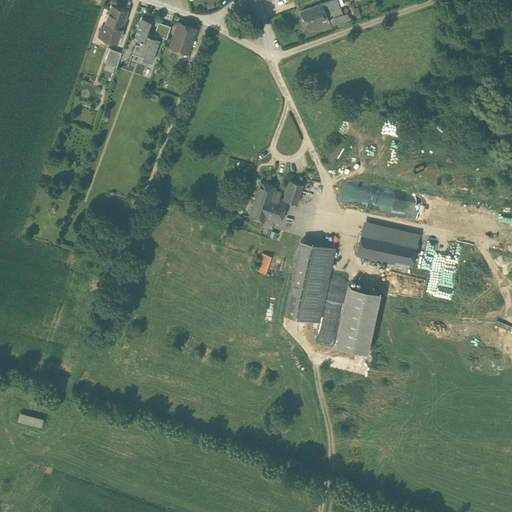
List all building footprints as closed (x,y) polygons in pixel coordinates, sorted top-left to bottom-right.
[(322,3),(301,11),(307,28),(329,20),(326,12),(322,3)] [(128,9),(112,4),(106,22),(122,27),(128,9)] [(339,7),(326,12),(329,20),(342,15),(339,7)] [(159,38),(146,33),(151,20),(142,16),(134,38),(138,39),(137,41),(136,41),(132,51),(134,52),(134,51),(143,54),(142,58),(151,61),(159,38)] [(171,25),(158,21),(154,34),(166,38),(171,25)] [(122,27),(106,22),(102,32),(109,34),(108,38),(117,41),(122,27)] [(196,28),(178,22),(170,46),(188,52),(196,28)] [(122,52),(110,48),(105,62),(117,66),(122,52)] [(303,184),(289,179),(283,198),(275,222),(279,223),(287,200),(297,203),(303,184)] [(276,185),(261,180),(249,215),(264,220),(262,224),(272,227),(273,221),(275,222),(283,198),(279,196),(281,192),(274,190),(276,185)] [(340,201),(379,208),(382,192),(343,185),(340,201)] [(508,231),(508,222),(494,222),(494,231),(508,231)] [(417,241),(362,229),(356,255),(412,267),(417,241)] [(334,247),(300,240),(285,312),(319,319),(334,247)] [(271,255),(262,252),(256,269),(265,272),(271,255)] [(380,291),(350,284),(337,343),(367,350),(380,291)] [(18,420),(42,428),(45,419),(20,411),(18,420)]
